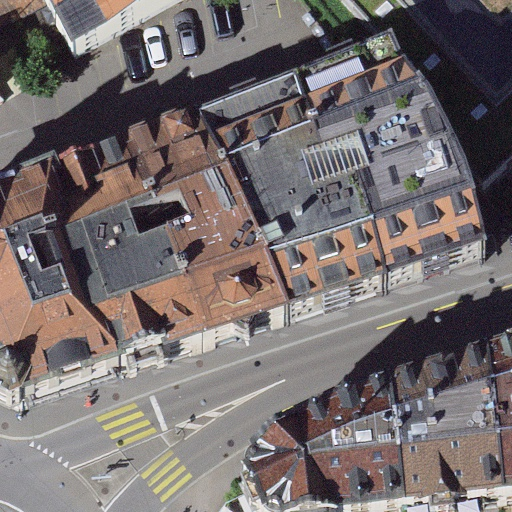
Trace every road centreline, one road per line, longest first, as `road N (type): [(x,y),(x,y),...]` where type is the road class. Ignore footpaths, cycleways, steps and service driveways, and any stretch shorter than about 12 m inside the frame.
road 1 (residential): [(292,62),(0,174)]
road 2 (tertiary): [(288,392),(128,426),(16,470)]
road 3 (tertiary): [(288,392),(511,321)]
road 4 (tertiary): [(132,511),(288,392)]
